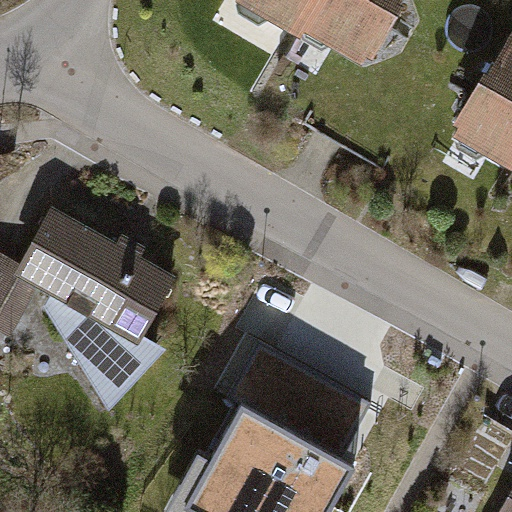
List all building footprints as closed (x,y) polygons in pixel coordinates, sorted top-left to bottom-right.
[(214,0),(213,2),(279,42),(288,27),(304,0),(214,0)] [(304,0),(288,27),(354,66),(394,0),(304,0)] [(511,31),(500,25),(441,129),(506,166),(511,154),(511,31)] [(144,337),(178,277),(53,208),(22,264),(0,252),(0,329),(10,335),(35,288),(50,297),(44,309),(108,411),(167,349),(144,337)] [(315,368),(259,337),(227,394),(238,400),(209,452),(197,445),(166,501),(186,511),(325,511),(356,458),(350,455),(344,451),(372,401),(315,368)] [(511,511),(511,459),(482,511),(511,511)]
